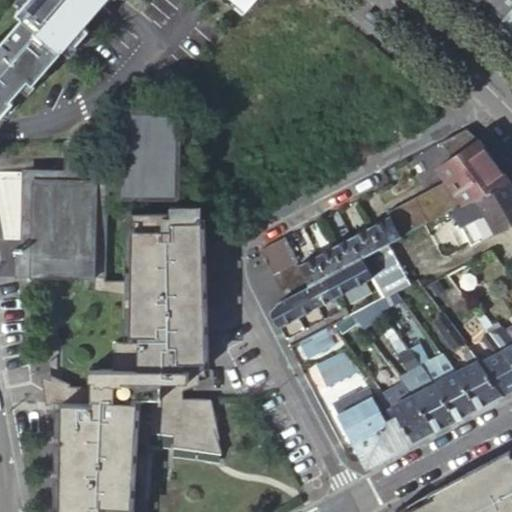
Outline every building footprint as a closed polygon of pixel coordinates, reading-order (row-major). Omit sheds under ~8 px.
[(242,17),(255,0),(26,0),(12,17),(18,22),(0,43),(0,116),(3,114),(0,111),(27,80),(31,84),(31,85),(100,7),(109,14),(121,0),(234,0),(235,0),(232,3),(236,6),(233,10),(242,17)] [(511,0),(473,0),(476,2),(477,0),(479,0),(501,19),(511,5),(511,0)] [(511,5),(501,19),(498,22),(511,34),(511,5)] [(0,111),(3,114),(5,116),(17,103),(16,101),(31,84),(27,80),(0,111)] [(94,277),(103,276),(104,197),(174,198),(177,116),(122,115),(120,165),(77,165),(77,144),(66,144),(66,173),(65,182),(95,182),(94,277)] [(438,140),(452,156),(439,167),(447,179),(463,203),(508,179),(493,158),(476,135),(465,125),(438,140)] [(24,172),(22,248),(31,248),(33,181),(65,182),(66,173),(24,172)] [(400,204),(413,230),(451,210),(463,203),(447,179),(400,204)] [(511,187),(508,179),(463,203),(451,210),(470,245),(511,221),(511,187)] [(13,276),(94,278),(94,277),(95,182),(65,182),(33,181),(31,248),(22,248),(13,248),(13,276)] [(388,216),(369,226),(381,247),(388,243),(413,230),(400,204),(388,211),(390,215),(388,216)] [(164,445),(210,446),(207,432),(209,431),(205,407),(199,407),(199,402),(176,401),(176,385),(191,385),(191,366),(200,366),(199,225),(169,225),(168,209),(130,209),(130,277),(103,276),(103,288),(94,288),(94,291),(121,293),(120,340),(113,341),(113,369),(88,370),(88,380),(90,380),(90,386),(48,386),(48,400),(62,400),(62,404),(58,404),(57,511),(128,511),(129,401),(126,401),(126,397),(143,397),(143,429),(164,429),(164,445)] [(369,226),(350,236),(361,257),(381,247),(369,226)] [(292,249),(285,236),(259,250),(265,262),(292,249)] [(350,236),(333,245),(344,266),(361,257),(350,236)] [(381,247),(361,257),(369,271),(396,256),(388,243),(381,247)] [(333,245),(316,254),(326,275),(344,266),(333,245)] [(298,261),(292,249),(265,262),(272,275),(298,261)] [(316,254),(299,263),(303,274),(307,285),(324,276),(326,275),(316,254)] [(403,269),(396,256),(369,271),(372,276),(376,283),(403,269)] [(326,275),(324,276),(334,296),(372,276),(369,271),(361,257),(344,266),(326,275)] [(303,274),(299,263),(298,261),(272,275),(278,287),(303,274)] [(411,282),(403,269),(376,283),(384,297),(396,290),(411,282)] [(307,285),(303,274),(278,287),(284,298),(288,296),(306,286),(307,285)] [(324,276),(307,285),(306,286),(316,306),(334,296),(324,276)] [(316,306),(306,286),(288,296),(299,315),(316,306)] [(273,307),(270,310),(278,326),(299,315),(288,296),(284,298),(278,301),(273,307)] [(463,341),(442,312),(433,319),(454,348),(463,341)] [(511,325),(506,329),(506,334),(499,324),(489,331),(511,363),(511,325)] [(324,328),(298,342),(307,358),(332,344),(324,328)] [(511,389),(511,363),(489,331),(481,337),(494,354),(479,362),(503,394),(511,389)] [(415,336),(405,343),(421,364),(432,358),(415,336)] [(427,385),(412,393),(421,410),(424,409),(435,430),(457,418),(446,397),(443,399),(435,381),(421,364),(405,343),(397,349),(406,367),(408,370),(409,371),(418,383),(425,380),(427,385)] [(342,347),(312,363),(323,385),(354,368),(342,347)] [(470,363),(455,371),(464,388),(466,387),(477,408),(503,394),(479,362),(470,350),(464,355),(470,363)] [(464,388),(455,371),(435,381),(443,399),(446,397),(457,418),(477,408),(466,387),(464,388)] [(338,413),(354,443),(380,430),(378,428),(383,426),(381,423),(384,422),(367,387),(356,393),(361,401),(338,413)] [(355,390),(332,402),(338,413),(361,401),(356,393),(355,390)] [(412,393),(393,403),(399,414),(401,420),(403,419),(415,441),(435,430),(424,409),(421,410),(412,393)] [(367,466),(415,441),(403,419),(401,420),(399,414),(390,419),(384,422),(381,423),(383,426),(378,428),(380,430),(354,443),(365,466),(367,466)] [(511,511),(511,450),(510,450),(430,493),(432,498),(404,511),(511,511)] [(174,451),(174,462),(221,463),(221,452),(174,451)]
